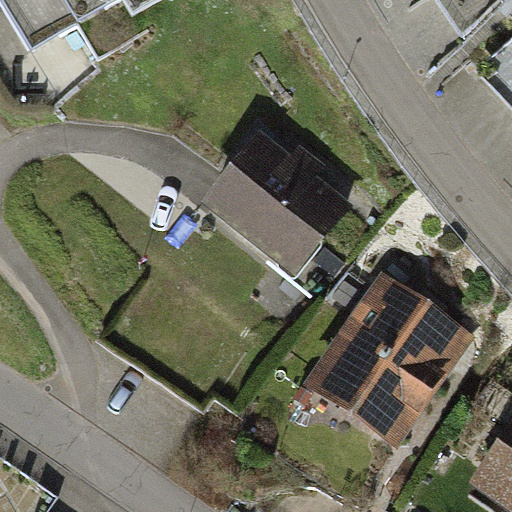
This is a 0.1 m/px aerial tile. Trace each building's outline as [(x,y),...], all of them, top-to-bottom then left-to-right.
[(0,0),(0,4),(31,59),(135,0),(0,0)] [(435,0),(465,44),(507,0),(435,0)] [(511,43),(482,74),(511,103),(511,43)] [(359,214),(263,139),(207,212),(302,286),(359,214)] [(480,338),(383,278),(311,391),(408,452),(480,338)] [(511,511),(511,431),(472,492),(504,511),(511,511)]
